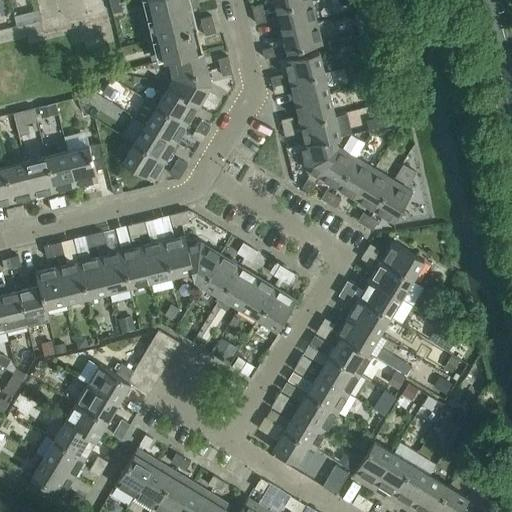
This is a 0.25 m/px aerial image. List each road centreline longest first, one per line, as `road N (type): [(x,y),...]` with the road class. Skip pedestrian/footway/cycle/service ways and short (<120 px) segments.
road 1 (residential): [(232,442),(344,257),(205,173)]
road 2 (residential): [(205,173),(179,198),(0,241)]
road 3 (residential): [(205,173),(255,92),(232,0)]
road 4 (residential): [(346,511),(232,442)]
